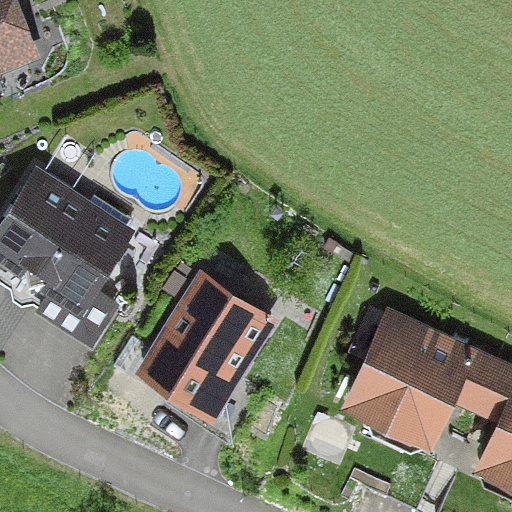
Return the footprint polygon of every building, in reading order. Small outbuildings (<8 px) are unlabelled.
[(17,0),(0,0),(0,74),(41,58),(17,0)] [(37,165),(0,220),(0,263),(48,295),(39,308),(37,312),(93,349),(122,305),(99,289),(137,232),(128,225),(90,200),(37,165)] [(95,194),(90,200),(128,225),(132,219),(95,194)] [(181,300),(199,272),(182,260),(163,288),(181,300)] [(48,295),(0,263),(0,280),(12,289),(14,300),(23,307),(33,305),(39,308),(48,295)] [(181,300),(134,375),(213,424),(278,320),(199,272),(181,300)] [(455,403),(476,413),(501,358),(388,306),(341,410),(433,452),(455,403)] [(511,362),(501,358),(476,413),(498,423),(476,472),(511,488),(511,362)]
